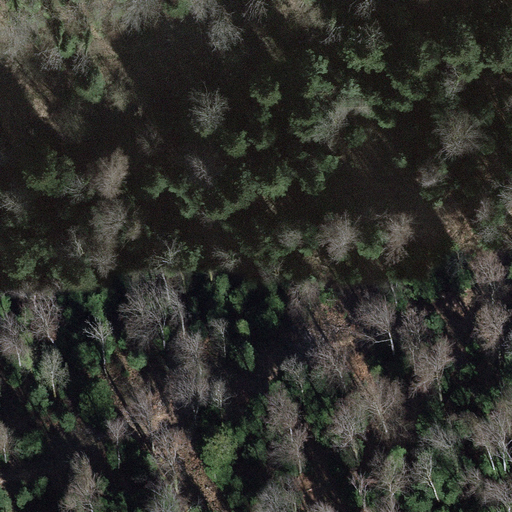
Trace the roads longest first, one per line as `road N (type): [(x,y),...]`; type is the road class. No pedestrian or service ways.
road 1 (track): [(0,469),(511,274)]
road 2 (track): [(0,62),(181,31)]
